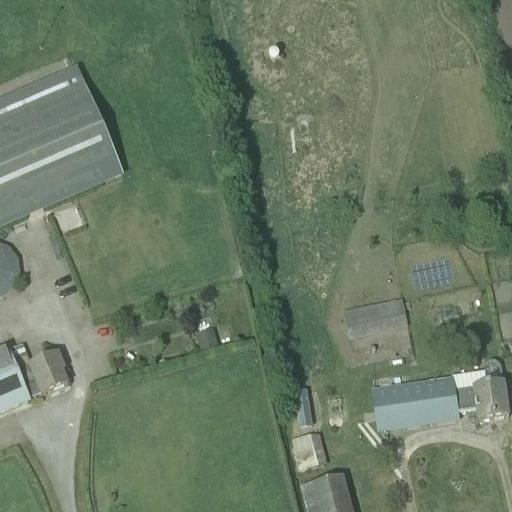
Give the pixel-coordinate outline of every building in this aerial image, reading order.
[(0,233),(129,179),(92,92),(0,130),(0,233)] [(0,296),(13,288),(10,284),(23,276),(0,239),(0,296)] [(402,303),(343,315),(349,343),(408,331),(402,303)] [(196,338),(201,357),(218,352),(213,334),(196,338)] [(0,416),(28,405),(23,393),(29,391),(33,401),(41,398),(42,399),(67,389),(61,374),(64,373),(58,358),(30,370),(23,350),(0,359),(0,416)] [(372,398),(377,434),(458,422),(457,418),(477,415),(479,426),(508,421),(504,387),(503,387),(500,370),(500,369),(499,367),(497,366),(496,366),(495,365),(493,365),(492,365),(490,365),(489,366),(487,367),(486,368),(485,369),(485,370),(484,372),(484,375),(487,389),(474,391),(474,392),(455,394),(454,386),(372,398)] [(312,432),(306,395),(293,397),(299,434),(312,432)] [(294,467),(322,462),(318,438),(290,442),(294,467)] [(353,511),(343,479),(299,492),(305,511),(353,511)]
